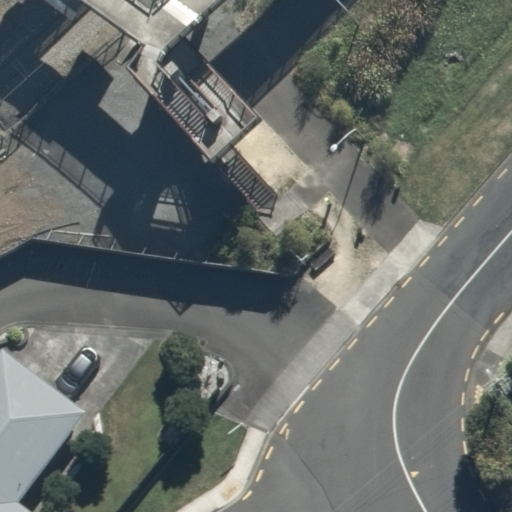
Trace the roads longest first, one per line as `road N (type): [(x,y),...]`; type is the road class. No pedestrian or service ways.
road 1 (residential): [(0,336),(55,298),(188,306),(393,407)]
road 2 (residential): [(393,407),(436,318),(511,232)]
